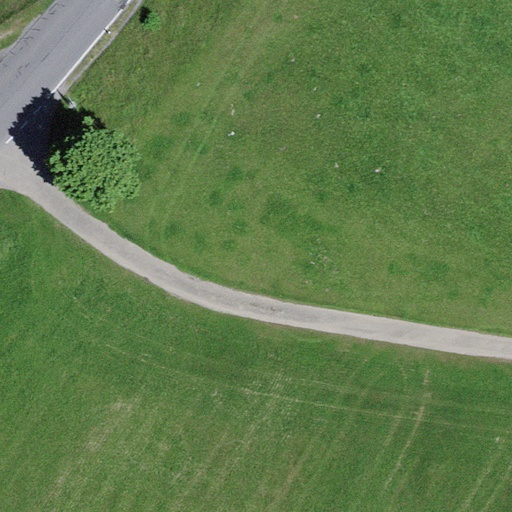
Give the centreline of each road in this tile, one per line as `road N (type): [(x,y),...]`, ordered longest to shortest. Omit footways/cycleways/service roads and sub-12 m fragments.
road 1 (track): [(0,152),(169,285),(511,346)]
road 2 (tertiary): [(91,0),(0,97)]
